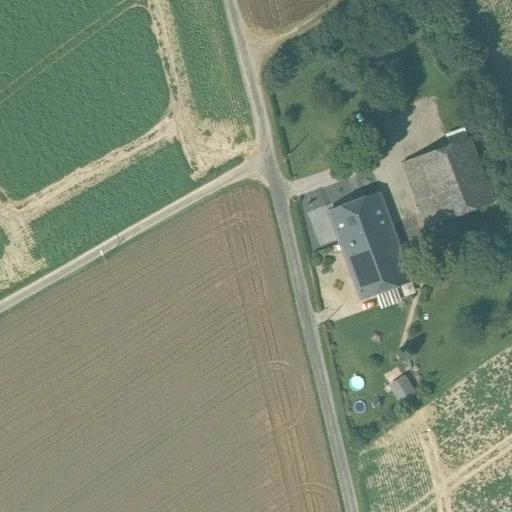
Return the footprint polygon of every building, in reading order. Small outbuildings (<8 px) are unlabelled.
[(451,144),(418,157),(425,175),(443,222),(495,202),(470,137),(468,138),(464,129),(448,135),(451,144)] [(418,157),(403,163),(409,181),(425,175),(418,157)] [(425,175),(409,181),(427,228),(443,222),(425,175)] [(330,213),(347,258),(362,252),(360,248),(371,244),(374,252),(398,244),(382,202),(380,195),(330,213)] [(398,244),(374,252),(371,244),(360,248),(362,252),(347,258),(362,299),(412,280),(398,244)] [(391,385),(395,392),(408,384),(404,377),(391,385)] [(414,394),(408,384),(395,392),(401,402),(414,394)]
